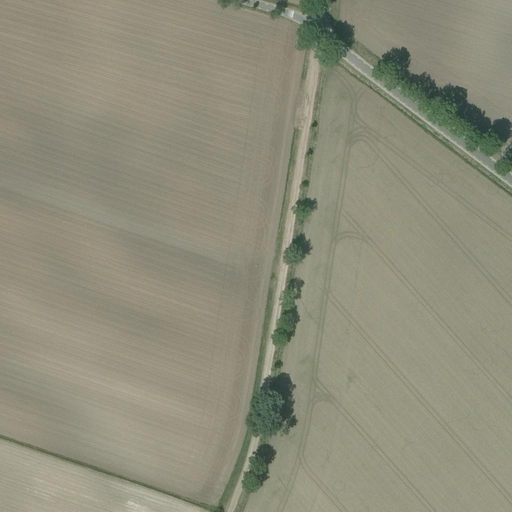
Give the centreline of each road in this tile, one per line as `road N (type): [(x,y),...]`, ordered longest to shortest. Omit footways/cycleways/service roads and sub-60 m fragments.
road 1 (track): [(318,30),(258,421),(229,511)]
road 2 (unclassified): [(511,181),(318,30)]
